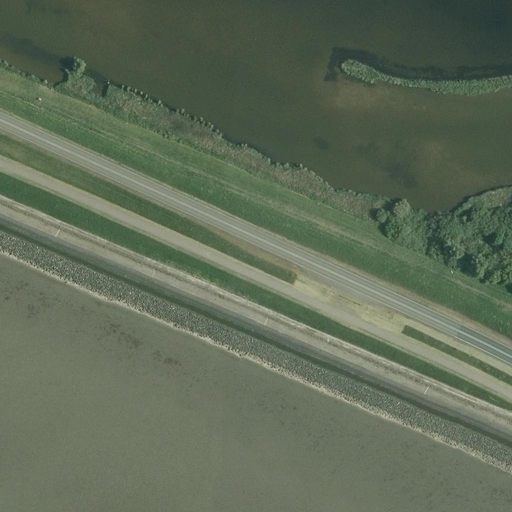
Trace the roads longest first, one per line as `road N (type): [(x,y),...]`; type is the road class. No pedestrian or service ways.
road 1 (trunk): [(511,357),(0,119)]
road 2 (unclassified): [(511,397),(0,164)]
